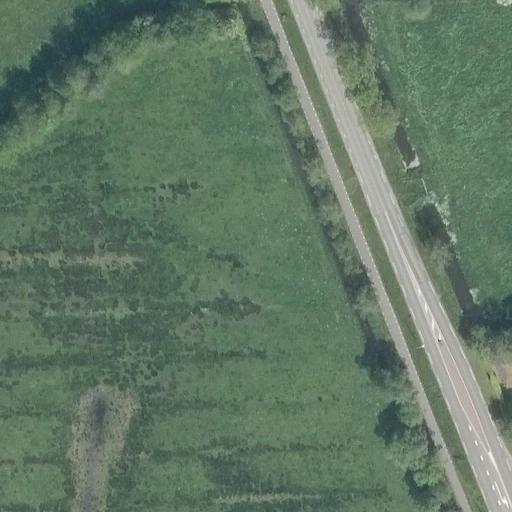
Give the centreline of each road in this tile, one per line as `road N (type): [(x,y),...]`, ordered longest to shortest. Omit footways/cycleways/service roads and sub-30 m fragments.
road 1 (primary): [(379,202),(495,511)]
road 2 (primary): [(511,491),(462,368),(379,202)]
road 3 (primary): [(379,202),(300,0)]
